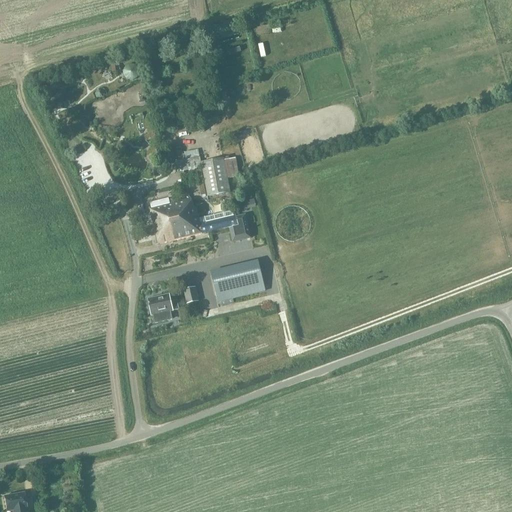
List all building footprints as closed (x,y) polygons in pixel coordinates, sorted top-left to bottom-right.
[(209,37),(211,43),(234,37),(232,31),(209,37)] [(123,72),(123,73),(123,75),(124,76),(124,77),(124,78),(125,78),(126,79),(127,80),(128,81),(129,81),(131,81),(132,81),(133,81),(134,81),(135,81),(136,80),(137,79),(138,78),(138,77),(139,76),(139,75),(139,74),(139,73),(139,72),(138,70),(137,69),(137,68),(136,67),(135,67),(134,66),(133,66),(132,66),(131,66),(130,66),(129,66),(128,66),(127,67),(126,68),(125,68),(124,69),(124,70),(124,71),(123,72)] [(53,79),(47,81),(53,87),(60,85),(58,78),(53,79)] [(99,100),(103,99),(105,95),(103,92),(100,90),(96,91),(95,95),(96,98),(99,100)] [(198,150),(184,153),(186,161),(200,158),(198,150)] [(229,193),(226,179),(238,177),(236,159),(229,160),(228,157),(225,157),(225,160),(224,161),(224,162),(202,165),(207,197),(229,193)] [(176,164),(177,173),(202,168),(201,158),(186,161),(176,164)] [(236,218),(234,218),(232,212),(204,219),(205,224),(199,225),(195,209),(193,210),(191,200),(175,204),(174,200),(169,201),(168,200),(151,204),(152,210),(151,210),(158,245),(238,226),(236,218)] [(230,229),(233,243),(251,239),(245,216),(236,218),(238,226),(230,229)] [(257,262),(211,273),(218,303),(232,300),(264,292),(260,272),(257,262)] [(187,289),(184,290),(187,304),(197,302),(194,288),(187,289)] [(176,301),(170,303),(169,296),(148,301),(151,317),(153,316),(155,324),(173,320),(171,312),(178,310),(176,301)] [(26,509),(23,494),(4,498),(6,511),(8,511),(12,511),(24,511),(24,509),(26,509)]
